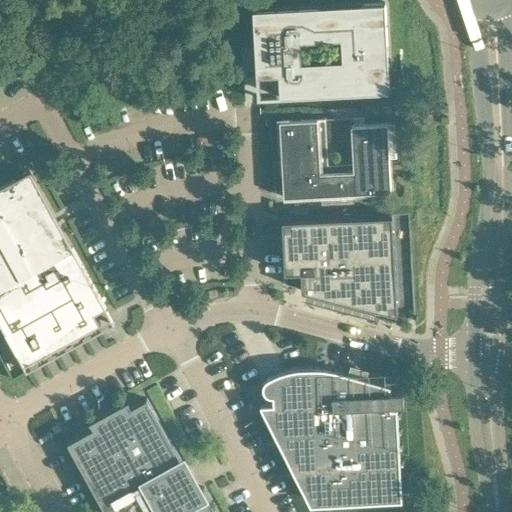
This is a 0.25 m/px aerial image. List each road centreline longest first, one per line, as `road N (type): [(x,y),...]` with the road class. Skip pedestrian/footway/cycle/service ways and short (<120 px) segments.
road 1 (secondary): [(478,11),(490,189),(476,268),(475,352)]
road 2 (unclassified): [(475,352),(407,349),(257,315)]
road 3 (unclassified): [(269,511),(174,332)]
road 4 (unclassified): [(252,123),(257,315)]
road 5 (unclassified): [(174,332),(8,423)]
road 6 (secondary): [(511,188),(508,7)]
road 7 (secondary): [(504,353),(511,193)]
road 8 (secondary): [(475,352),(490,511)]
road 9 (secondary): [(500,511),(504,353)]
